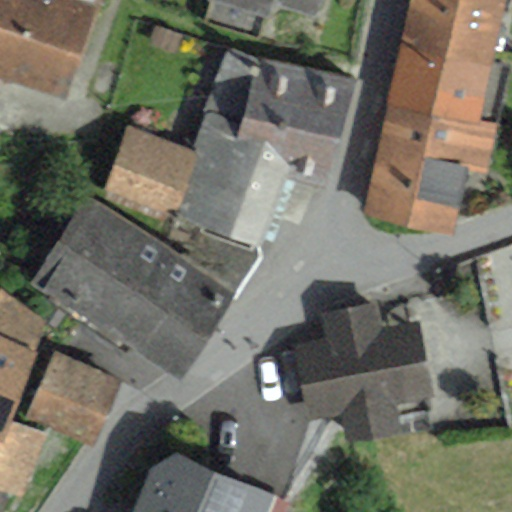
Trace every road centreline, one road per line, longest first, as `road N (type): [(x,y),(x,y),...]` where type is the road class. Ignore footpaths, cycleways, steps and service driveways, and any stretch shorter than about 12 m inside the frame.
road 1 (unclassified): [(329,249),(287,298),(135,418),(64,511)]
road 2 (unclassified): [(390,0),(329,249)]
road 3 (residential): [(329,249),(412,256),(511,223)]
